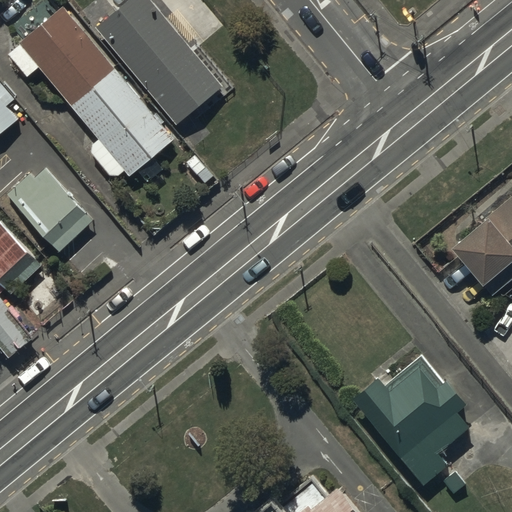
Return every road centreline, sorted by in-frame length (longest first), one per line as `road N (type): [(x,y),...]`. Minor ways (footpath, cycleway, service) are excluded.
road 1 (secondary): [(0,457),(408,123)]
road 2 (residential): [(408,123),(309,0)]
road 3 (secondary): [(408,123),(511,38)]
